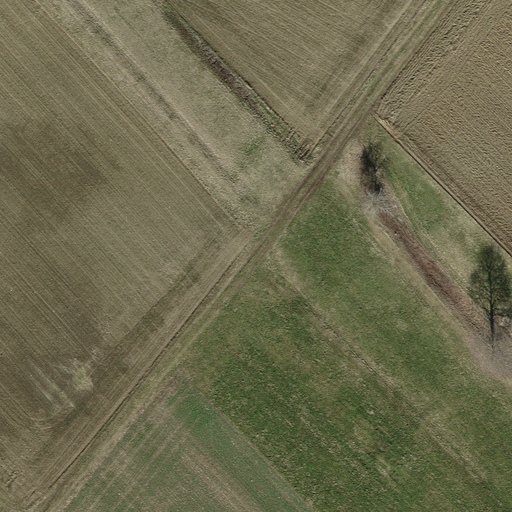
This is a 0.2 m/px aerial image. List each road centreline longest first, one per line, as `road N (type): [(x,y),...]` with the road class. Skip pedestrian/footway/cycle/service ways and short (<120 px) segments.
road 1 (track): [(48,0),(275,252)]
road 2 (track): [(275,252),(63,511)]
road 3 (track): [(451,0),(275,252)]
